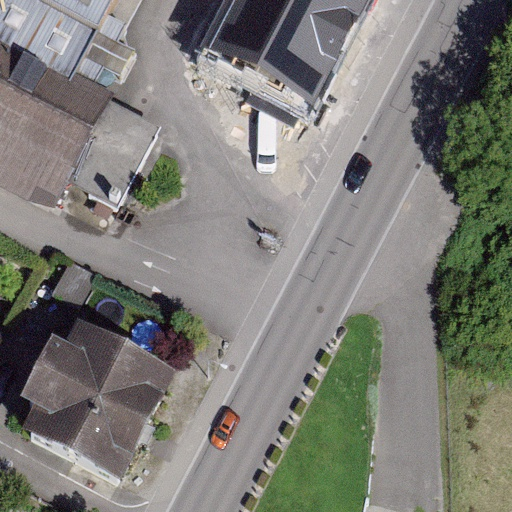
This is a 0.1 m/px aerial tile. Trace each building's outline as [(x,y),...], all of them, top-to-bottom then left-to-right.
[(0,0),(0,153),(74,193),(124,219),(166,143),(93,104),(77,96),(97,59),(113,30),(128,0),(0,0)] [(236,0),(219,35),(329,91),(375,0),(236,0)] [(118,33),(113,30),(97,59),(77,96),(93,104),(105,82),(123,91),(131,78),(137,65),(119,56),(129,39),(118,33)] [(74,193),(0,153),(0,200),(28,215),(57,224),(74,193)] [(177,387),(78,339),(68,360),(53,353),(23,416),(36,422),(24,447),(123,496),(177,387)]
